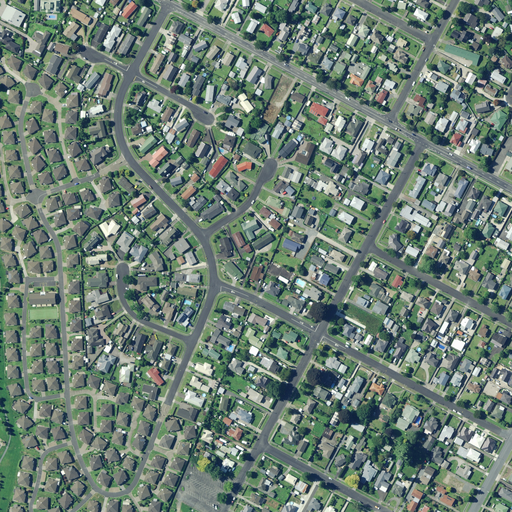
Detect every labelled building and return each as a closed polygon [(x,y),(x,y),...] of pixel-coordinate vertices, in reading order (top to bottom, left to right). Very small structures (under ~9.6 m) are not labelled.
[(61,0),(49,0),(49,1),(41,0),(41,9),(46,9),(46,12),(51,13),(51,12),(54,12),(54,11),(61,11),(61,0)] [(229,1),(227,0),(218,0),(216,7),(224,11),(229,1)] [(299,0),(294,0),(289,11),(293,12),(294,10),(295,11),(299,3),(298,2),(299,0)] [(427,0),(419,0),(417,4),(427,9),(430,4),(426,2),(427,0)] [(138,6),(133,1),(124,11),(125,11),(122,15),(127,19),(138,6)] [(313,4),(309,1),(305,8),(315,14),(318,8),(312,5),(313,4)] [(404,2),(400,1),(398,8),(406,10),(407,4),(404,3),(404,2)] [(268,8),(258,3),(255,9),(265,14),(268,8)] [(330,5),(327,3),(323,10),(322,10),(320,13),(328,17),(333,8),(329,6),(330,5)] [(26,15),(8,5),(2,17),(20,27),(26,15)] [(286,14),(290,6),(286,5),(284,9),(277,5),(275,8),(286,14)] [(152,10),(145,6),(141,12),(143,13),(137,24),(142,27),(152,10)] [(506,17),(497,7),(492,11),(496,15),(495,16),(500,22),(506,17)] [(87,16),(73,8),(70,14),(73,15),(73,16),(88,25),(91,19),(87,17),(87,16)] [(429,14),(418,8),(414,15),(425,21),(429,14)] [(338,18),(342,20),(346,12),(341,9),(340,10),(338,9),(334,15),(332,18),(336,21),(338,18)] [(242,22),(239,12),(232,15),(233,19),(234,19),(236,24),(242,22)] [(477,27),(481,19),(467,12),(463,20),(471,24),(470,27),(479,32),(481,29),(477,27)] [(321,17),(316,15),(312,22),(317,24),(321,17)] [(346,22),(353,26),(355,23),(356,23),(358,20),(351,15),(346,22)] [(259,23),(253,19),(247,30),(252,34),(259,23)] [(184,24),(176,20),(172,26),(174,27),(172,31),(178,34),(184,24)] [(284,29),(288,23),(283,20),(278,28),(283,31),(279,38),(286,42),(291,33),(284,29)] [(80,26),(74,21),(63,33),(70,39),(71,38),(75,41),(78,37),(74,33),(80,26)] [(109,27),(102,23),(96,35),(94,35),(92,39),(100,44),(109,27)] [(275,31),(265,24),(262,29),(264,30),(262,32),(270,38),(275,31)] [(122,29),(115,25),(111,32),(110,32),(107,38),(108,38),(104,45),(111,49),(116,41),(114,40),(116,36),(118,37),(122,29)] [(369,27),(363,25),(359,34),(366,38),(371,30),(368,29),(369,27)] [(299,40),(300,40),(302,35),(307,38),(308,36),(310,33),(304,30),(306,27),(303,26),(299,34),(296,38),(297,38),(295,43),(297,44),(299,40)] [(503,30),(498,26),(491,38),(497,41),(503,30)] [(10,32),(5,29),(2,34),(0,32),(0,40),(1,41),(4,42),(7,44),(5,48),(17,54),(22,46),(12,41),(13,40),(7,37),(10,32)] [(52,31),(47,29),(43,36),(36,32),(33,39),(37,41),(37,42),(39,44),(35,50),(33,53),(40,57),(46,45),(45,44),(52,31)] [(379,34),(381,32),(376,30),(371,39),(380,45),(384,37),(379,34)] [(461,37),(459,40),(466,43),(471,33),(464,30),(462,34),(461,37)] [(136,35),(130,32),(121,49),(119,48),(117,51),(126,55),(136,35)] [(192,39),(182,34),(179,40),(189,46),(192,39)] [(352,34),(346,46),(348,48),(350,45),(353,47),(359,37),(352,34)] [(177,37),(172,35),(168,43),(173,46),(177,37)] [(408,42),(406,41),(400,38),(397,44),(397,45),(400,47),(400,46),(403,48),(404,45),(406,46),(408,42)] [(480,45),(474,41),(470,48),(477,52),(480,45)] [(206,42),(204,43),(203,42),(194,47),(197,52),(208,46),(206,42)] [(57,44),(55,50),(67,55),(70,47),(57,43),(57,44)] [(301,43),(298,50),(302,52),(302,54),(306,56),(311,47),(307,45),(306,46),(301,43)] [(481,55),(447,44),(445,52),(473,61),(472,65),(477,66),(481,55)] [(339,48),(332,45),(329,50),(331,52),(332,50),(336,53),(339,48)] [(216,46),(212,46),(210,49),(211,50),(207,56),(212,60),(220,50),(216,46)] [(311,53),(308,59),(317,64),(320,58),(324,53),(320,51),(317,49),(315,52),(316,52),(315,54),(314,55),(311,53)] [(406,55),(400,51),(398,55),(396,53),(393,58),(405,64),(408,60),(404,57),(406,55)] [(168,59),(173,62),(177,55),(171,52),(168,59)] [(235,56),(228,52),(223,63),(229,66),(235,56)] [(166,56),(160,53),(150,71),(156,74),(166,56)] [(63,59),(54,55),(50,62),(46,71),(55,75),(63,59)] [(177,55),(174,63),(173,65),(177,67),(182,58),(177,55)] [(498,58),(493,55),(489,60),(495,64),(498,58)] [(511,60),(507,55),(501,61),(504,64),(503,65),(507,70),(509,68),(510,69),(511,67),(511,60)] [(23,61),(12,56),(7,65),(13,68),(13,69),(17,71),(23,61)] [(247,60),(241,57),(236,66),(242,69),(240,74),(242,75),(241,77),(243,79),(250,67),(247,65),(248,64),(245,63),(247,60)] [(329,58),(327,57),(323,64),(326,66),(325,68),(330,71),(334,63),(328,59),(329,58)] [(437,69),(446,74),(449,69),(451,70),(453,67),(443,62),(444,61),(440,59),(438,64),(439,64),(437,69)] [(346,67),(338,62),(334,70),(338,72),(337,73),(342,76),(346,67)] [(389,62),(387,65),(389,66),(388,68),(394,71),(396,73),(398,69),(396,68),(397,66),(389,62)] [(38,70),(28,64),(23,72),(26,74),(25,75),(32,80),(38,70)] [(81,68),(74,64),(67,77),(79,84),(82,78),(81,77),(78,75),(81,68)] [(178,69),(171,65),(164,78),(171,82),(178,69)] [(263,71),(255,66),(247,80),(254,84),(258,78),(257,78),(259,75),(260,76),(263,71)] [(372,68),(367,66),(361,76),(366,79),(372,68)] [(499,72),(500,70),(496,68),(491,77),(496,80),(504,84),(507,78),(499,74),(500,73),(499,72)] [(101,76),(96,72),(91,77),(92,77),(85,85),(89,90),(101,76)] [(461,75),(455,72),(452,77),(458,80),(461,75)] [(477,76),(471,72),(466,81),(472,85),(477,76)] [(114,75),(107,73),(102,86),(100,85),(99,88),(101,88),(98,96),(103,98),(104,95),(106,96),(108,91),(109,91),(111,84),(114,75)] [(191,77),(184,73),(179,84),(185,87),(191,77)] [(350,81),(350,83),(355,86),(356,84),(361,87),(365,81),(365,80),(365,79),(361,77),(361,78),(352,73),(350,77),(352,78),(350,81)] [(54,80),(44,74),(39,81),(41,82),(40,84),(44,86),(43,87),(48,90),(54,80)] [(274,77),(268,74),(266,79),(263,77),(261,82),(265,84),(265,89),(272,89),(272,80),(274,77)] [(0,78),(0,81),(6,90),(16,83),(11,77),(10,78),(7,75),(5,77),(4,75),(0,78)] [(199,75),(198,76),(196,75),(193,80),(197,81),(193,88),(194,89),(192,94),(198,97),(201,91),(199,90),(205,78),(199,75)] [(488,81),(482,78),(481,81),(479,80),(476,86),(483,90),(488,81)] [(396,83),(387,79),(384,85),(393,89),(396,83)] [(374,82),(370,80),(365,89),(373,94),(377,86),(373,84),(374,82)] [(449,86),(441,81),(437,89),(445,93),(449,86)] [(68,88),(61,82),(54,90),(59,94),(58,94),(62,98),(66,94),(64,92),(68,88)] [(460,92),(463,86),(458,84),(455,89),(451,97),(462,103),(466,95),(462,93),(460,92)] [(215,86),(208,85),(206,101),(213,102),(215,86)] [(498,91),(487,85),(484,91),(494,97),(498,91)] [(389,92),(383,89),(381,91),(382,91),(377,101),(385,105),(387,102),(384,100),(389,92)] [(20,92),(8,90),(7,94),(10,95),(8,101),(14,102),(14,103),(19,104),(21,96),(19,95),(20,92)] [(138,111),(138,110),(142,112),(145,106),(142,104),(147,96),(140,92),(137,98),(138,99),(135,104),(136,104),(133,109),(138,111)] [(249,98),(244,92),(238,97),(242,101),(240,103),(248,113),(254,109),(247,99),(249,98)] [(297,94),(294,93),(291,98),(302,104),(305,97),(297,93),(297,94)] [(226,98),(220,94),(217,100),(228,106),(233,98),(227,95),(226,98)] [(422,108),(427,100),(417,94),(414,101),(418,103),(419,101),(421,102),(418,106),(411,102),(409,108),(408,111),(406,114),(410,116),(411,117),(412,115),(411,114),(412,113),(414,114),(417,116),(422,108)] [(79,107),(79,95),(68,95),(68,102),(68,108),(73,108),(73,107),(79,107)] [(160,102),(154,99),(153,102),(150,101),(148,106),(160,113),(163,108),(158,106),(160,102)] [(42,102),(32,101),(32,108),(31,108),(31,113),(36,113),(42,113),(42,102)] [(490,110),(488,101),(482,103),(482,104),(476,106),(478,113),(490,110)] [(330,109),(314,102),(309,112),(317,116),(318,114),(326,117),(330,109)] [(269,104),(263,114),(264,114),(263,116),(268,119),(269,117),(271,118),(276,108),(269,104)] [(102,105),(98,106),(99,107),(95,108),(95,107),(91,108),(94,115),(104,111),(102,105)] [(174,110),(168,107),(162,119),(167,122),(174,110)] [(54,111),(45,109),(42,120),(48,121),(48,122),(53,123),(55,116),(53,115),(54,111)] [(508,115),(500,110),(498,113),(496,112),(491,121),(496,124),(494,127),(500,131),(507,119),(506,118),(508,115)] [(78,111),(69,111),(69,114),(67,114),(67,118),(66,118),(66,123),(77,124),(78,111)] [(438,115),(431,111),(425,121),(432,125),(438,115)] [(459,114),(454,111),(450,120),(454,122),(459,114)] [(467,118),(462,115),(460,118),(462,119),(456,129),(465,134),(468,128),(466,127),(469,122),(465,120),(467,118)] [(8,119),(8,116),(0,117),(0,122),(2,129),(13,126),(11,118),(8,119)] [(241,122),(230,116),(225,126),(230,128),(232,125),(237,128),(241,122)] [(345,118),(340,116),(335,125),(339,127),(338,130),(341,131),(343,128),(344,129),(345,126),(344,126),(347,121),(344,120),(345,118)] [(328,120),(321,117),(318,122),(323,124),(321,128),(324,129),(328,120)] [(190,125),(185,118),(180,121),(181,122),(175,126),(180,133),(186,129),(185,128),(190,125)] [(444,119),(441,118),(436,128),(444,132),(447,127),(446,127),(449,121),(444,118),(444,119)] [(35,132),(35,131),(40,129),(35,119),(26,123),(27,125),(28,129),(30,135),(35,132)] [(363,123),(358,120),(355,124),(351,122),(346,132),(351,135),(350,136),(355,138),(363,123)] [(283,123),(279,122),(273,136),(279,139),(285,126),(282,125),(283,123)] [(144,132),(140,123),(136,124),(137,127),(131,129),(134,136),(144,132)] [(270,126),(264,123),(258,135),(253,132),(250,137),(257,141),(258,139),(261,144),(266,140),(264,136),(270,126)] [(334,126),(329,123),(325,131),(330,133),(334,126)] [(107,137),(104,124),(95,126),(96,127),(90,129),(91,135),(99,134),(100,138),(107,137)] [(77,128),(67,127),(67,133),(66,133),(65,139),(71,139),(76,139),(77,128)] [(245,129),(240,127),(237,134),(242,136),(245,129)] [(176,131),(172,128),(166,138),(169,140),(168,141),(172,143),(176,136),(174,135),(176,131)] [(480,131),(475,128),(471,133),(476,136),(480,131)] [(201,132),(194,129),(188,140),(189,141),(187,145),(193,149),(201,132)] [(54,134),(54,130),(44,132),(46,143),(51,142),(51,143),(57,142),(56,134),(54,134)] [(13,136),(13,131),(4,132),(4,144),(10,143),(10,144),(15,144),(15,135),(13,136)] [(223,144),(221,143),(220,146),(227,148),(227,149),(230,150),(231,146),(233,147),(236,138),(233,137),(235,133),(229,131),(228,135),(227,134),(223,144)] [(158,141),(153,135),(144,142),(145,144),(139,149),(144,154),(158,141)] [(300,144),(294,138),(279,153),(285,159),(300,144)] [(386,140),(382,138),(376,149),(378,150),(376,153),(378,155),(380,152),(386,155),(388,151),(385,149),(386,147),(383,145),(386,140)] [(43,148),(36,139),(31,142),(28,144),(30,147),(29,148),(34,155),(43,148)] [(363,146),(361,150),(368,153),(370,150),(371,150),(375,143),(367,139),(363,146)] [(477,141),(473,139),(469,147),(472,148),(470,151),(476,154),(482,142),(478,140),(477,141)] [(82,151),(76,142),(69,147),(70,149),(69,150),(73,158),(78,155),(77,154),(82,151)] [(210,146),(202,142),(196,155),(203,159),(210,146)] [(262,150),(249,142),(243,152),(256,159),(259,152),(261,153),(262,150)] [(316,145),(309,143),(305,151),(303,150),(301,154),(299,153),(295,161),(307,166),(316,145)] [(484,143),(483,146),(480,153),(488,156),(488,155),(492,157),(495,150),(489,148),(490,146),(484,143)] [(110,149),(107,144),(92,154),(94,157),(91,159),(95,165),(103,160),(101,157),(103,156),(104,158),(109,154),(107,151),(110,149)] [(169,153),(163,146),(153,156),(154,158),(150,163),(155,168),(160,163),(159,162),(169,153)] [(60,155),(58,149),(48,151),(51,163),(62,160),(60,155)] [(16,154),(16,150),(7,150),(7,160),(12,159),(12,160),(18,160),(18,154),(16,154)] [(402,154),(395,150),(387,163),(395,167),(402,154)] [(367,154),(361,151),(357,158),(355,157),(352,163),(360,167),(367,154)] [(32,165),(35,168),(38,172),(42,169),(42,168),(46,165),(39,156),(32,162),(34,164),(32,165)] [(228,161),(222,156),(213,167),(214,167),(209,173),(215,178),(228,161)] [(184,160),(180,157),(176,161),(180,165),(184,160)] [(80,161),(79,158),(75,159),(79,171),(82,170),(82,171),(85,170),(86,171),(91,169),(87,159),(80,161)] [(341,166),(328,159),(325,165),(331,168),(330,170),(336,174),(341,166)] [(174,167),(169,162),(158,172),(163,177),(174,167)] [(252,163),(247,162),(237,165),(240,172),(248,169),(251,169),(252,163)] [(435,166),(427,162),(422,171),(433,177),(436,171),(433,170),(435,166)] [(19,170),(19,166),(10,166),(10,178),(22,177),(21,170),(19,170)] [(68,175),(65,166),(54,170),(55,175),(57,180),(62,179),(61,178),(68,175)] [(290,173),(292,170),(285,167),(281,176),(288,179),(288,178),(292,180),(292,181),(299,184),(303,174),(296,171),(295,175),(290,173)] [(381,170),(376,181),(384,186),(390,175),(381,170)] [(237,177),(231,171),(225,177),(231,182),(230,183),(234,187),(235,186),(241,192),(247,186),(240,180),(238,182),(235,179),(237,177)] [(53,182),(49,172),(38,176),(41,185),(45,183),(46,185),(53,182)] [(201,178),(196,173),(191,178),(195,183),(201,178)] [(440,173),(436,182),(434,184),(436,185),(435,186),(442,190),(444,186),(449,177),(440,173)] [(183,183),(181,176),(171,180),(173,186),(183,183)] [(417,183),(423,186),(427,180),(420,176),(418,179),(417,178),(416,180),(417,181),(416,183),(417,183)] [(134,185),(124,177),(118,183),(132,194),(136,190),(132,187),(134,185)] [(113,189),(109,178),(101,181),(101,183),(100,184),(102,188),(101,188),(102,193),(108,192),(107,191),(113,189)] [(233,189),(222,180),(216,187),(224,193),(226,190),(229,192),(227,196),(234,201),(240,194),(233,188),(233,189)] [(289,186),(290,185),(287,182),(286,184),(282,180),(273,190),(278,194),(280,191),(282,193),(285,190),(289,194),(288,195),(291,197),(291,196),(295,191),(289,186)] [(469,182),(466,180),(465,182),(461,180),(458,185),(459,186),(454,196),(460,199),(469,182)] [(325,191),(324,193),(329,195),(330,193),(336,196),(339,192),(335,190),(337,186),(334,184),(334,183),(331,181),(329,185),(325,191)] [(370,186),(363,181),(359,187),(356,186),(354,190),(365,196),(369,190),(368,189),(370,186)] [(11,185),(13,193),(16,193),(19,193),(19,194),(24,193),(22,182),(11,185)] [(416,185),(415,184),(413,186),(415,187),(414,189),(420,192),(423,186),(417,183),(416,185)] [(186,200),(197,191),(192,185),(181,195),(186,200)] [(468,197),(475,201),(479,194),(480,195),(481,192),(473,188),(468,197)] [(90,193),(89,189),(80,192),(84,201),(88,199),(89,202),(95,200),(92,192),(90,193)] [(413,191),(412,190),(409,195),(410,196),(416,199),(420,192),(414,189),(413,191)] [(116,194),(116,192),(112,193),(113,194),(110,195),(110,197),(109,197),(110,202),(109,202),(110,208),(115,207),(115,206),(121,205),(119,194),(116,194)] [(70,195),(70,193),(63,195),(64,200),(65,200),(66,206),(77,202),(75,193),(70,195)] [(147,201),(143,194),(131,202),(135,208),(147,201)] [(224,204),(217,194),(213,196),(218,203),(201,214),(205,221),(208,218),(209,220),(225,210),(222,205),(224,204)] [(488,199),(489,198),(484,195),(477,209),(481,211),(483,208),(488,211),(493,202),(488,199)] [(208,202),(202,196),(197,201),(198,202),(193,207),(198,212),(208,202)] [(59,208),(56,197),(47,200),(48,203),(46,204),(49,212),(54,211),(54,210),(59,208)] [(277,200),(270,197),(267,204),(280,209),(282,205),(280,204),(282,201),(277,199),(277,200)] [(365,202),(355,197),(350,205),(361,211),(365,202)] [(431,203),(425,199),(422,205),(433,212),(438,204),(432,201),(431,203)] [(436,213),(438,214),(440,211),(442,212),(447,203),(442,201),(440,205),(439,204),(435,212),(436,213)] [(297,205),(296,206),(292,215),(300,219),(304,210),(303,209),(304,205),(299,203),(298,205),(297,205)] [(456,207),(449,203),(444,214),(449,217),(450,215),(452,216),(456,207)] [(32,212),(27,204),(23,207),(22,206),(16,210),(18,214),(19,214),(22,218),(32,212)] [(507,209),(499,205),(492,217),(494,219),(497,221),(497,220),(500,222),(504,213),(507,209)] [(80,212),(80,206),(75,206),(75,209),(68,209),(68,214),(68,220),(73,220),(73,219),(77,219),(77,218),(80,218),(80,215),(82,215),(82,212),(80,212)] [(157,213),(154,206),(143,213),(147,219),(157,213)] [(267,219),(269,217),(272,219),(269,224),(277,231),(282,225),(275,219),(277,217),(272,213),(264,206),(259,212),(267,219)] [(414,220),(417,213),(418,212),(415,210),(412,215),(410,214),(413,209),(407,206),(405,209),(404,208),(400,215),(412,222),(414,220)] [(94,209),(90,207),(87,215),(98,220),(102,210),(98,208),(98,209),(95,207),(94,209)] [(291,210),(286,208),(282,215),(288,217),(291,210)] [(462,215),(457,213),(454,219),(455,219),(454,222),(458,224),(460,222),(465,224),(472,211),(466,208),(462,215)] [(339,213),(332,209),(329,214),(336,218),(339,213)] [(355,217),(343,211),(341,216),(339,215),(338,218),(351,225),(355,217)] [(67,223),(64,212),(55,215),(55,218),(54,218),(57,227),(62,226),(61,225),(67,223)] [(417,213),(414,220),(426,227),(427,226),(429,228),(432,223),(429,222),(430,220),(417,213)] [(490,216),(484,213),(481,220),(486,222),(490,216)] [(169,221),(164,214),(150,227),(155,232),(159,227),(161,229),(164,226),(165,228),(169,225),(167,223),(169,221)] [(34,220),(32,216),(24,220),(29,231),(34,228),(35,228),(39,226),(36,219),(34,220)] [(140,221),(136,216),(132,219),(136,224),(140,221)] [(314,218),(308,216),(305,223),(311,226),(314,218)] [(0,228),(4,233),(12,225),(7,218),(6,219),(4,217),(0,220),(0,228)] [(85,221),(83,219),(79,224),(78,223),(73,230),(77,233),(78,232),(82,236),(89,227),(84,223),(85,221)] [(260,227),(256,219),(247,223),(246,222),(242,224),(250,241),(256,238),(252,231),(260,227)] [(408,223),(402,219),(399,226),(397,225),(395,229),(404,234),(407,229),(405,228),(408,223)] [(121,226),(113,220),(109,226),(106,222),(100,226),(107,237),(113,233),(115,235),(121,226)] [(421,227),(417,225),(413,232),(418,234),(421,227)] [(27,231),(16,226),(12,235),(19,238),(18,239),(23,241),(26,234),(25,233),(27,231)] [(353,231),(345,227),(339,239),(347,243),(353,231)] [(180,234),(174,228),(168,234),(169,235),(162,241),(167,246),(180,234)] [(499,231),(494,228),(491,234),(496,237),(499,231)] [(438,231),(435,229),(429,238),(432,240),(435,235),(436,235),(438,231)] [(43,233),(42,230),(33,234),(39,244),(44,242),(49,240),(45,232),(43,233)] [(294,232),(295,232),(291,230),(288,236),(292,237),(292,239),(302,244),(305,237),(294,232)] [(135,238),(125,231),(117,243),(122,247),(120,249),(127,254),(131,248),(129,247),(135,238)] [(450,235),(443,231),(439,241),(443,243),(446,239),(448,240),(450,235)] [(246,245),(239,232),(233,235),(239,248),(246,245)] [(274,239),(270,233),(253,245),(257,251),(274,239)] [(99,236),(97,234),(93,238),(84,247),(89,252),(102,239),(99,236)] [(397,252),(397,251),(402,253),(405,248),(403,246),(398,242),(399,236),(398,236),(398,234),(393,234),(393,236),(390,236),(389,244),(397,252)] [(77,246),(74,235),(64,237),(66,244),(65,244),(67,250),(72,248),(77,246)] [(12,239),(3,237),(1,248),(12,251),(13,243),(11,243),(12,239)] [(191,247),(184,237),(174,245),(181,254),(191,247)] [(232,249),(228,237),(220,240),(222,245),(220,246),(222,253),(224,252),(225,257),(232,255),(230,250),(232,249)] [(496,245),(496,246),(504,250),(504,249),(507,251),(510,244),(498,238),(495,244),(496,245)] [(302,245),(286,239),(283,247),(296,253),(298,247),(300,248),(302,245)] [(37,252),(32,242),(23,246),(26,253),(25,253),(28,258),(33,255),(32,254),(37,252)] [(462,247),(456,243),(453,248),(460,252),(462,247)] [(149,249),(142,245),(139,250),(134,247),(130,253),(136,257),(135,260),(141,263),(149,249)] [(252,250),(249,245),(244,247),(247,253),(252,250)] [(50,250),(49,246),(40,247),(41,258),(52,257),(51,250),(50,250)] [(420,252),(409,246),(406,252),(417,257),(420,252)] [(330,248),(328,252),(331,254),(330,256),(342,262),(345,256),(330,248)] [(438,252),(429,248),(426,254),(434,259),(438,252)] [(451,252),(445,249),(436,265),(441,268),(444,262),(447,264),(451,257),(449,256),(451,252)] [(164,270),(162,260),(156,251),(149,256),(154,266),(155,266),(157,272),(164,270)] [(197,262),(192,251),(185,255),(190,266),(197,262)] [(478,253),(474,251),(470,258),(475,260),(478,253)] [(13,258),(13,254),(2,256),(2,260),(5,260),(6,267),(17,265),(16,258),(13,258)] [(78,264),(79,255),(69,254),(69,258),(68,258),(68,267),(74,267),(74,264),(78,264)] [(108,260),(108,254),(97,255),(97,256),(89,257),(89,265),(96,264),(103,263),(103,261),(108,260)] [(325,261),(314,255),(311,261),(322,267),(325,261)] [(185,262),(182,256),(177,259),(180,265),(185,262)] [(511,262),(506,259),(501,267),(507,270),(511,262)] [(460,262),(458,260),(457,260),(455,264),(456,265),(454,268),(461,272),(460,273),(464,275),(470,265),(461,261),(460,262)] [(54,271),(53,261),(44,261),(44,265),(44,272),(47,272),(47,271),(54,271)] [(244,276),(231,261),(224,267),(231,275),(232,275),(234,278),(236,276),(240,280),(244,276)] [(41,273),(41,262),(28,262),(29,272),(36,272),(36,273),(41,273)] [(490,265),(486,262),(482,270),(487,272),(490,265)] [(340,269),(328,263),(325,269),(337,275),(340,269)] [(255,266),(255,267),(254,267),(253,270),(250,279),(258,282),(260,279),(263,280),(265,274),(261,273),(264,266),(260,265),(259,268),(255,266)] [(388,274),(377,267),(373,275),(380,280),(381,278),(385,280),(388,274)] [(479,270),(473,267),(470,273),(471,274),(468,278),(474,281),(474,280),(478,282),(482,274),(479,271),(479,270)] [(18,274),(18,271),(7,271),(7,275),(9,275),(9,282),(20,283),(21,274),(18,274)] [(106,277),(106,273),(99,274),(99,278),(88,279),(89,287),(99,286),(99,287),(108,287),(107,282),(109,282),(108,277),(106,277)] [(495,276),(489,273),(482,286),(489,289),(493,290),(497,283),(492,281),(495,276)] [(190,274),(190,275),(176,274),(175,281),(200,283),(201,275),(190,274)] [(321,275),(318,281),(320,282),(319,283),(322,284),(323,284),(328,286),(332,279),(324,274),(324,275),(322,274),(321,275)] [(403,278),(398,275),(392,286),(397,288),(399,285),(402,286),(404,282),(401,281),(403,278)] [(158,277),(138,277),(138,285),(141,285),(141,290),(147,290),(147,286),(158,286),(158,277)] [(71,286),(69,286),(69,294),(75,294),(75,293),(80,293),(80,282),(77,282),(77,280),(73,280),(73,282),(71,281),(71,286)] [(383,294),(385,289),(373,283),(371,287),(373,288),(370,294),(377,298),(377,297),(380,299),(383,294)] [(511,289),(511,288),(504,285),(499,295),(503,297),(502,298),(506,300),(511,289)] [(309,296),(318,301),(319,300),(323,293),(318,290),(319,289),(313,286),(311,291),(306,289),(304,293),(303,296),(308,298),(309,296)] [(184,287),(184,288),(179,287),(178,294),(196,297),(198,289),(184,287)] [(101,296),(99,289),(93,292),(93,294),(87,296),(89,302),(95,300),(97,304),(110,300),(107,293),(101,296)] [(169,292),(165,290),(160,299),(165,301),(169,292)] [(409,294),(404,291),(401,297),(410,302),(414,296),(410,293),(409,294)] [(56,294),(30,294),(30,304),(56,304),(56,294)] [(18,299),(18,296),(7,296),(7,300),(9,300),(9,307),(20,307),(20,299),(18,299)] [(160,307),(150,296),(143,301),(150,309),(154,305),(157,309),(160,307)] [(305,302),(290,296),(288,301),(284,299),(282,304),(289,307),(290,305),(296,308),(294,312),(300,314),(305,302)] [(370,302),(360,297),(357,303),(367,308),(370,302)] [(430,302),(419,297),(416,304),(426,309),(430,302)] [(81,312),(80,298),(74,298),(74,301),(71,301),(72,303),(70,303),(70,307),(70,313),(76,312),(81,312)] [(246,310),(226,301),(223,308),(233,312),(232,316),(238,318),(239,315),(243,317),(246,310)] [(439,304),(436,302),(431,311),(439,316),(444,307),(439,304)] [(174,306),(166,303),(163,312),(167,314),(166,318),(171,320),(175,309),(173,308),(174,306)] [(112,317),(108,305),(102,307),(103,310),(96,312),(99,320),(101,320),(101,318),(105,317),(105,319),(112,317)] [(194,311),(188,307),(186,310),(188,312),(186,315),(183,313),(178,320),(182,322),(181,323),(186,327),(189,322),(188,321),(190,319),(189,318),(194,311)] [(410,311),(404,308),(400,314),(406,317),(410,311)] [(445,322),(449,324),(451,321),(455,323),(459,314),(451,309),(445,322)] [(367,319),(354,312),(352,315),(355,317),(353,320),(361,325),(362,323),(364,325),(367,319)] [(15,313),(7,313),(6,325),(18,325),(18,317),(15,317),(15,313)] [(268,321),(253,313),(251,317),(250,317),(248,321),(256,325),(257,323),(265,327),(268,321)] [(227,317),(222,315),(216,327),(222,329),(223,327),(229,330),(232,324),(226,321),(227,317)] [(474,320),(467,316),(465,319),(464,319),(461,324),(462,325),(460,329),(464,331),(466,327),(471,330),(475,324),(473,323),(474,320)] [(433,321),(428,318),(422,330),(428,334),(430,330),(432,331),(435,324),(432,323),(433,321)] [(82,331),(82,320),(72,320),(72,326),(71,326),(71,332),(76,332),(76,331),(82,331)] [(128,328),(121,324),(118,330),(116,329),(114,333),(122,337),(124,333),(125,333),(128,328)] [(401,327),(396,324),(392,330),(396,332),(398,330),(399,331),(401,327)] [(355,328),(348,325),(343,334),(353,339),(355,335),(352,333),(355,328)] [(487,326),(484,325),(479,334),(484,337),(488,330),(486,328),(487,326)] [(56,330),(56,326),(46,326),(46,338),(57,338),(57,330),(56,330)] [(371,328),(365,326),(362,331),(367,334),(371,328)] [(42,328),(33,328),(33,331),(31,331),(31,335),(31,338),(37,338),(37,337),(42,337),(42,328)] [(257,332),(250,328),(246,336),(251,339),(249,342),(261,349),(264,343),(260,341),(260,339),(254,336),(257,332)] [(100,339),(99,329),(89,330),(89,336),(86,336),(87,340),(89,340),(89,346),(99,345),(99,347),(102,347),(102,345),(104,345),(104,339),(100,339)] [(222,331),(217,329),(210,341),(215,344),(217,340),(228,347),(232,341),(220,334),(222,331)] [(286,334),(283,339),(291,343),(292,341),(295,342),(299,335),(291,331),(290,330),(289,332),(286,331),(285,333),(286,334)] [(16,334),(16,331),(7,331),(7,342),(18,342),(18,334),(16,334)] [(424,334),(419,331),(414,340),(420,343),(422,339),(424,341),(426,337),(424,335),(424,334)] [(507,339),(496,333),(491,342),(502,348),(507,339)] [(146,337),(139,334),(134,346),(136,346),(134,351),(140,353),(146,337)] [(83,350),(83,336),(76,336),(76,339),(74,339),(74,342),(72,342),(72,351),(77,351),(77,350),(83,350)] [(461,342),(456,339),(452,346),(462,351),(466,343),(462,341),(461,342)] [(163,342),(157,340),(153,347),(148,345),(146,350),(150,352),(147,358),(152,360),(150,363),(153,364),(154,361),(156,360),(163,342)] [(389,342),(385,340),(384,342),(380,340),(374,350),(378,352),(379,350),(384,353),(389,342)] [(487,344),(481,340),(478,346),(484,349),(487,344)] [(202,347),(205,349),(202,353),(208,356),(208,355),(218,360),(221,355),(212,349),(213,346),(208,343),(208,344),(205,342),(202,347)] [(407,346),(401,342),(400,344),(397,343),(395,347),(398,349),(394,356),(400,359),(404,351),(405,351),(407,346)] [(56,343),(47,343),(47,355),(58,355),(58,347),(56,347),(56,343)] [(42,355),(42,344),(33,344),(33,347),(32,347),(32,351),(31,351),(31,357),(37,356),(42,355)] [(113,346),(110,344),(108,346),(108,345),(104,350),(109,353),(113,346)] [(177,346),(171,344),(161,368),(167,370),(172,360),(171,360),(173,355),(174,356),(177,346)] [(249,352),(252,354),(251,355),(253,356),(253,355),(256,356),(260,350),(253,346),(249,352)] [(283,348),(281,347),(278,351),(279,352),(277,356),(286,360),(288,356),(288,355),(289,353),(283,349),(283,348)] [(19,361),(19,349),(8,349),(8,361),(19,361)] [(417,351),(412,349),(406,360),(410,363),(411,362),(414,363),(415,361),(419,362),(421,358),(418,356),(419,354),(416,352),(417,351)] [(435,356),(430,353),(425,362),(436,368),(439,362),(434,359),(435,356)] [(108,356),(104,354),(102,358),(101,357),(96,368),(99,369),(99,370),(108,373),(112,364),(114,365),(117,358),(110,355),(109,358),(107,357),(108,356)] [(84,366),(84,357),(75,357),(75,360),(73,360),(73,369),(79,369),(79,366),(84,366)] [(339,366),(341,362),(337,360),(338,358),(334,357),(333,359),(331,358),(330,360),(328,359),(326,362),(327,363),(326,366),(333,369),(334,368),(337,370),(338,368),(340,368),(338,371),(344,374),(348,367),(342,364),(340,367),(339,366)] [(273,363),(274,361),(271,359),(270,361),(264,358),(261,364),(269,368),(268,369),(269,370),(276,374),(280,367),(273,363)] [(54,359),(51,359),(51,361),(48,361),(48,373),(60,373),(60,368),(59,368),(59,365),(57,365),(57,361),(54,361),(54,359)] [(473,362),(466,359),(460,370),(464,372),(464,371),(467,373),(473,362)] [(491,363),(483,359),(481,363),(489,367),(491,363)] [(44,372),(43,361),(33,362),(33,368),(33,374),(38,373),(44,372)] [(212,365),(206,363),(204,366),(198,364),(195,369),(211,376),(213,370),(210,369),(212,365)] [(135,365),(129,365),(128,367),(123,367),(121,378),(122,378),(122,382),(130,383),(131,371),(134,372),(135,365)] [(17,370),(18,366),(8,366),(8,378),(19,378),(19,370),(17,370)] [(477,377),(482,369),(479,367),(478,368),(476,367),(473,374),(477,377)] [(161,373),(156,368),(154,369),(153,368),(146,374),(150,378),(152,377),(160,386),(165,382),(159,375),(161,373)] [(329,376),(330,374),(323,370),(318,381),(325,384),(326,382),(331,384),(333,381),(329,380),(331,377),(329,376)] [(464,376),(457,372),(451,382),(460,387),(462,383),(460,382),(464,376)] [(450,376),(443,373),(440,379),(436,377),(433,381),(437,383),(438,382),(445,386),(450,376)] [(85,386),(84,374),(73,375),(74,388),(79,387),(79,386),(85,386)] [(102,379),(91,375),(87,384),(98,389),(102,379)] [(268,390),(273,382),(271,381),(272,380),(262,375),(257,384),(268,390)] [(199,379),(194,376),(190,385),(209,393),(211,388),(202,384),(203,383),(198,381),(199,379)] [(365,380),(359,377),(358,378),(357,377),(352,387),(350,387),(345,396),(350,399),(354,391),(357,393),(365,380)] [(57,381),(57,378),(48,378),(49,390),(54,389),(54,390),(60,390),(59,381),(57,381)] [(346,381),(342,379),(338,386),(343,389),(345,386),(344,386),(346,381)] [(44,385),(44,380),(33,381),(33,390),(40,390),(40,391),(46,391),(45,385),(44,385)] [(220,383),(215,380),(212,387),(217,389),(220,383)] [(118,386),(107,382),(103,390),(107,391),(106,393),(114,396),(118,386)] [(478,385),(479,384),(476,382),(474,385),(470,383),(468,387),(469,388),(468,389),(471,391),(470,392),(473,393),(474,392),(476,394),(477,392),(479,393),(482,389),(480,388),(481,386),(478,385)] [(19,387),(18,383),(7,386),(8,390),(10,390),(12,397),(23,394),(21,387),(19,387)] [(375,383),(374,383),(370,390),(382,396),(386,389),(384,388),(385,386),(382,384),(381,386),(375,383)] [(158,388),(144,384),(143,392),(150,394),(149,399),(155,400),(158,388)] [(329,392),(318,386),(314,394),(325,400),(329,392)] [(251,395),(249,397),(261,404),(265,397),(253,390),(251,389),(248,393),(251,395)] [(197,394),(189,390),(188,393),(187,392),(186,395),(187,396),(185,400),(202,407),(205,401),(196,397),(197,394)] [(130,395),(121,392),(120,396),(119,396),(116,403),(122,405),(123,402),(127,404),(130,395)] [(393,395),(388,393),(382,404),(390,408),(396,398),(392,396),(393,395)] [(504,395),(499,393),(496,398),(510,405),(511,402),(511,401),(511,399),(511,397),(504,393),(504,395)] [(138,396),(136,395),(131,406),(137,408),(137,409),(142,412),(144,407),(143,407),(146,401),(138,398),(138,396)] [(230,396),(224,395),(223,398),(222,398),(221,403),(222,403),(220,410),(227,412),(230,396)] [(87,408),(87,397),(77,397),(77,402),(76,402),(76,409),(82,409),(82,408),(87,408)] [(317,403),(310,399),(304,411),(310,414),(317,403)] [(23,402),(19,400),(14,407),(24,414),(30,405),(27,403),(26,403),(23,401),(23,402)] [(495,403),(489,400),(484,409),(490,412),(495,403)] [(54,406),(43,404),(43,408),(42,408),(42,411),(41,410),(40,416),(45,417),(45,416),(51,417),(52,410),(54,410),(54,406)] [(113,404),(103,404),(103,408),(102,408),(102,416),(107,416),(107,415),(112,415),(113,404)] [(505,408),(498,404),(491,416),(494,417),(501,420),(503,417),(503,416),(505,412),(504,411),(505,408)] [(157,409),(149,405),(143,415),(148,418),(153,421),(157,413),(155,413),(157,409)] [(411,423),(412,423),(416,415),(418,416),(420,412),(416,410),(408,405),(402,416),(408,419),(407,421),(411,423)] [(198,410),(192,407),(190,412),(180,408),(177,415),(194,422),(198,410)] [(64,413),(56,409),(52,420),(62,424),(65,418),(63,417),(64,413)] [(254,416),(241,409),(238,416),(232,413),(230,417),(236,420),(237,417),(250,424),(254,416)] [(90,424),(90,412),(80,412),(80,415),(79,415),(79,425),(84,425),(84,424),(90,424)] [(129,415),(120,412),(117,423),(122,425),(127,427),(129,419),(128,418),(129,415)] [(302,416),(295,412),(290,421),(297,425),(302,416)] [(28,418),(25,415),(18,421),(20,424),(18,426),(20,428),(22,427),(25,430),(33,423),(29,417),(28,418)] [(336,426),(340,418),(334,415),(331,423),(336,426)] [(390,418),(384,415),(382,419),(380,418),(379,420),(387,424),(390,418)] [(436,418),(432,416),(429,421),(427,420),(423,428),(426,429),(424,433),(428,435),(429,433),(432,435),(435,429),(436,430),(439,425),(437,424),(438,422),(435,421),(436,418)] [(233,421),(226,417),(223,422),(230,426),(233,421)] [(407,421),(400,417),(396,423),(398,424),(396,426),(406,432),(411,423),(407,421)] [(171,432),(181,429),(178,419),(166,423),(168,431),(171,431),(171,432)] [(153,425),(143,420),(138,431),(147,436),(153,425)] [(112,432),(112,421),(102,421),(102,427),(101,427),(101,433),(106,433),(106,432),(112,432)] [(285,427),(291,430),(291,434),(290,434),(289,440),(284,437),(282,442),(288,444),(297,445),(297,440),(300,440),(300,434),(297,434),(298,431),(294,431),(296,427),(287,423),(285,427)] [(353,424),(352,426),(354,427),(354,428),(363,433),(365,427),(357,423),(355,425),(353,424)] [(62,430),(61,426),(52,429),(55,440),(60,439),(61,439),(66,437),(64,430),(62,430)] [(186,430),(184,430),(186,439),(197,438),(195,426),(185,427),(186,430)] [(449,427),(446,426),(438,440),(443,442),(446,437),(450,439),(455,429),(450,426),(449,427)] [(37,427),(36,436),(41,436),(41,437),(43,437),(42,438),(47,439),(49,428),(37,427)] [(244,431),(238,428),(236,432),(231,429),(228,435),(239,441),(242,435),(241,435),(244,431)] [(334,431),(327,428),(323,436),(330,440),(334,431)] [(94,435),(84,429),(78,437),(85,441),(84,442),(88,445),(92,440),(91,440),(94,435)] [(213,433),(205,429),(203,432),(205,433),(201,439),(211,444),(214,438),(211,437),(213,433)] [(124,434),(115,431),(112,442),(123,445),(125,438),(123,437),(124,434)] [(461,446),(464,441),(460,439),(462,436),(458,434),(454,442),(461,446)] [(38,445),(34,435),(22,440),(27,449),(33,446),(33,447),(38,445)] [(147,440),(139,435),(132,445),(137,447),(136,448),(141,451),(145,444),(144,443),(147,440)] [(170,450),(175,436),(172,435),(171,437),(166,435),(164,438),(162,441),(161,441),(160,446),(170,450)] [(346,436),(344,435),(338,446),(341,448),(344,442),(346,443),(347,443),(345,448),(350,450),(351,448),(354,450),(358,444),(353,441),(355,438),(350,435),(348,440),(344,439),(346,436)] [(436,439),(430,436),(427,440),(424,447),(426,448),(425,450),(427,451),(426,452),(428,453),(436,439)] [(108,443),(99,437),(92,446),(96,448),(96,447),(102,451),(108,443)] [(366,438),(363,437),(356,449),(360,451),(363,447),(364,447),(366,443),(364,441),(366,438)] [(477,441),(477,443),(488,449),(492,443),(480,437),(479,437),(477,441)] [(308,444),(302,441),(297,450),(303,453),(308,444)] [(192,443),(190,443),(181,442),(181,446),(179,446),(178,454),(189,455),(190,448),(191,448),(192,443)] [(334,450),(323,444),(321,449),(325,451),(323,456),(329,459),(334,450)] [(381,448),(380,450),(384,452),(386,450),(389,446),(383,444),(381,448)] [(229,449),(223,446),(221,450),(230,455),(231,454),(236,456),(239,450),(233,447),(233,448),(230,447),(229,449)] [(431,453),(432,453),(431,456),(432,457),(431,460),(441,465),(444,459),(441,457),(443,452),(440,451),(442,448),(438,446),(436,449),(435,448),(434,448),(431,453)] [(106,451),(109,462),(120,460),(118,453),(117,453),(115,449),(106,451)] [(469,451),(466,458),(473,462),(474,460),(479,462),(481,458),(479,458),(481,454),(471,449),(469,451)] [(68,454),(67,451),(59,453),(62,464),(68,463),(73,461),(70,454),(68,454)] [(364,456),(363,457),(361,456),(362,455),(357,453),(350,467),(355,470),(357,467),(359,468),(362,461),(365,463),(367,458),(364,456)] [(344,463),(347,461),(343,454),(335,459),(336,462),(335,463),(337,467),(339,466),(340,466),(344,464),(344,463)] [(34,458),(23,455),(22,459),(24,460),(22,468),(27,469),(33,471),(35,463),(33,462),(34,458)] [(91,465),(93,470),(103,466),(100,455),(91,458),(92,461),(91,461),(92,465),(91,465)] [(166,459),(157,455),(155,461),(153,461),(151,466),(156,468),(156,467),(161,469),(166,459)] [(174,463),(173,462),(170,468),(181,472),(186,461),(177,457),(176,459),(175,459),(174,463)] [(58,470),(57,458),(48,459),(48,461),(47,461),(47,464),(46,464),(47,471),(52,470),(58,470)] [(131,460),(127,458),(123,465),(127,467),(127,468),(132,471),(135,465),(133,465),(135,461),(131,459),(131,460)] [(235,463),(227,458),(221,470),(224,472),(225,470),(227,471),(230,466),(232,468),(235,463)] [(405,461),(400,458),(397,464),(402,467),(405,461)] [(441,465),(441,466),(447,469),(451,462),(444,459),(441,465)] [(371,462),(367,461),(364,469),(365,469),(363,473),(364,473),(360,482),(365,484),(367,480),(371,482),(373,476),(375,477),(378,471),(372,468),(373,467),(370,465),(371,462)] [(472,468),(467,465),(465,470),(460,467),(456,474),(468,480),(472,472),(470,471),(472,468)] [(74,469),(73,466),(61,472),(63,475),(66,474),(69,481),(79,476),(75,468),(74,469)] [(281,470),(274,466),(271,471),(269,470),(267,474),(274,478),(276,475),(278,475),(281,470)] [(436,470),(428,466),(425,472),(428,474),(426,477),(423,476),(419,483),(422,485),(423,483),(427,486),(436,470)] [(389,472),(383,469),(375,485),(380,488),(380,489),(386,492),(390,484),(384,481),(389,472)] [(160,474),(151,470),(148,476),(147,476),(145,480),(150,483),(150,482),(155,484),(160,474)] [(29,478),(30,474),(19,471),(18,476),(20,477),(18,484),(29,487),(31,479),(29,478)] [(103,484),(102,485),(107,488),(113,477),(102,471),(98,480),(100,481),(100,483),(103,484)] [(123,482),(128,480),(125,471),(113,475),(118,486),(124,484),(123,482)] [(179,476),(171,473),(169,477),(167,476),(164,483),(169,485),(175,487),(179,476)] [(298,479),(289,474),(286,480),(294,485),(298,479)] [(407,480),(404,486),(407,487),(406,488),(409,489),(414,479),(414,480),(416,476),(414,475),(412,478),(411,478),(409,481),(407,480)] [(271,482),(263,478),(258,487),(264,491),(268,485),(269,486),(271,482)] [(59,481),(50,479),(48,485),(46,485),(45,490),(50,492),(50,491),(56,493),(59,481)] [(86,487),(79,480),(71,489),(75,493),(79,497),(84,491),(83,490),(86,487)] [(309,485),(301,481),(300,483),(298,482),(295,488),(305,494),(307,490),(306,490),(309,485)] [(404,484),(398,481),(391,492),(400,497),(404,489),(402,487),(404,484)] [(463,485),(456,482),(452,489),(460,493),(463,485)] [(139,495),(141,500),(151,495),(147,485),(144,486),(143,484),(140,485),(141,488),(138,489),(140,495),(139,495)] [(443,495),(444,495),(445,493),(446,494),(448,491),(447,490),(444,489),(439,486),(437,491),(442,493),(442,494),(443,495)] [(173,492),(166,487),(163,491),(161,490),(157,496),(167,502),(173,492)] [(511,494),(511,492),(503,487),(499,495),(511,502),(511,494)] [(26,491),(15,488),(14,492),(16,493),(14,500),(25,502),(27,495),(25,495),(26,491)] [(416,497),(414,501),(412,500),(410,505),(409,504),(407,507),(408,508),(408,510),(412,511),(414,511),(421,500),(423,497),(424,497),(425,494),(424,494),(415,489),(412,495),(416,497)] [(74,500),(66,491),(63,494),(64,496),(59,501),(62,505),(65,510),(72,504),(71,503),(74,500)] [(265,500),(253,493),(251,497),(252,497),(250,501),(259,506),(262,501),(263,502),(265,500)] [(442,501),(442,502),(452,507),(456,500),(446,494),(445,496),(442,501)] [(39,500),(37,500),(37,508),(37,510),(43,510),(43,509),(49,509),(49,497),(39,497),(39,500)] [(319,501),(314,498),(312,501),(311,501),(307,510),(311,511),(313,508),(317,510),(318,509),(319,510),(322,504),(318,503),(319,501)] [(150,507),(148,511),(159,511),(162,502),(157,501),(158,499),(155,499),(154,501),(153,501),(152,503),(151,503),(151,507),(150,507)] [(99,503),(90,500),(88,509),(93,511),(92,511),(98,511),(100,507),(98,506),(99,503)] [(109,505),(107,505),(106,511),(118,511),(119,501),(110,501),(109,505)] [(130,503),(126,502),(126,505),(123,505),(122,511),(133,511),(134,509),(132,509),(133,506),(129,505),(130,503)] [(507,511),(509,508),(500,503),(496,511),(497,511),(507,511)]
